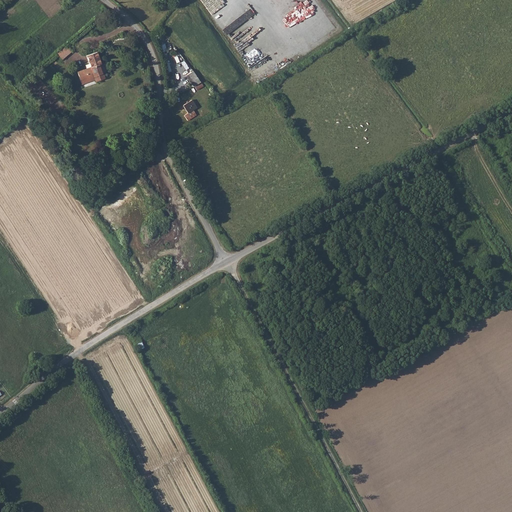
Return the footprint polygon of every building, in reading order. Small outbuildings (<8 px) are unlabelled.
[(58,53),(63,59),(72,52),(67,46),(58,53)] [(88,57),(91,68),(77,73),(81,84),(95,79),(96,83),(105,80),(103,75),(102,75),(101,71),(100,66),(101,65),(97,54),(88,57)] [(193,87),(200,83),(196,78),(192,81),(193,82),(190,84),(193,87)] [(191,101),(183,107),(187,114),(196,109),(191,101)] [(185,123),(190,120),(187,114),(182,118),(185,123)]
